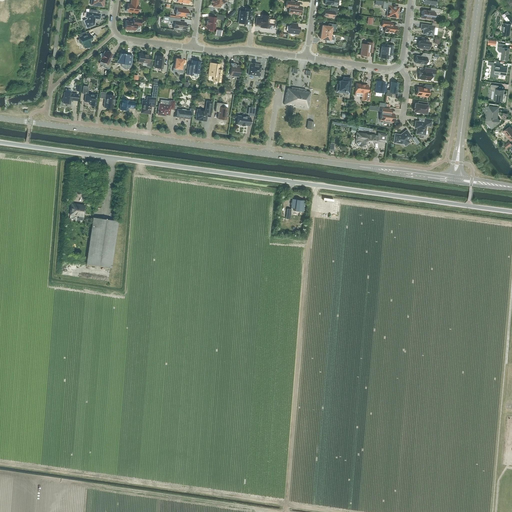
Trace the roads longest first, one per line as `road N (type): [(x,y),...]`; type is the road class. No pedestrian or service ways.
road 1 (unclassified): [(511,211),(0,142)]
road 2 (secondary): [(383,169),(0,118)]
road 3 (tertiary): [(459,144),(479,0)]
